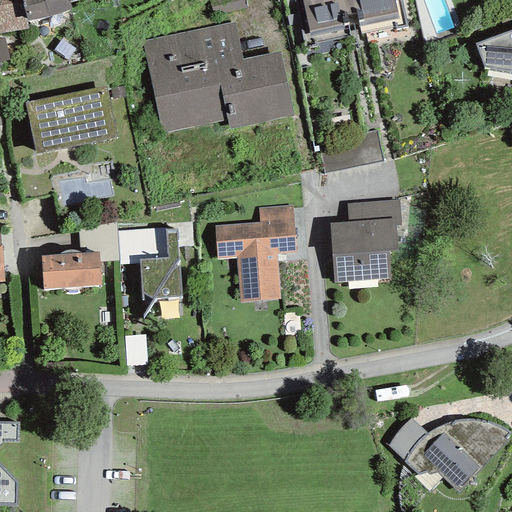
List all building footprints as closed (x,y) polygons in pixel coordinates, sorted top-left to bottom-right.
[(22,0),(0,0),(0,33),(30,29),(28,22),(22,0)] [(22,0),(28,22),(72,8),(69,2),(68,0),(22,0)] [(302,0),(310,32),(354,23),(348,0),(302,0)] [(348,0),(354,23),(397,14),(393,0),(348,0)] [(229,129),(293,115),(279,51),(243,59),(235,21),(141,41),(161,135),(227,121),(229,129)] [(511,30),(475,44),(483,68),(511,72),(511,30)] [(5,38),(0,39),(0,62),(9,60),(5,38)] [(105,87),(25,103),(35,154),(115,139),(105,87)] [(375,125),(319,139),(327,169),(383,156),(375,125)] [(348,222),(329,223),(333,283),(390,279),(388,252),(397,251),(395,225),(400,225),(399,200),(346,203),(348,222)] [(259,222),(214,226),(217,259),(236,258),(240,303),(280,299),(276,254),(295,252),(291,205),(257,208),(259,222)] [(152,300),(181,297),(178,230),(165,230),(167,258),(139,260),(142,293),(152,300)] [(98,252),(41,257),(44,290),(101,286),(98,252)] [(429,435),(412,419),(403,428),(396,436),(388,447),(437,492),(444,481),(468,498),(511,448),(511,433),(510,432),(499,426),(485,422),(472,421),(455,422),(444,425),(438,429),(429,435)] [(17,423),(0,422),(0,501),(16,502),(16,481),(0,464),(0,442),(3,440),(17,440),(17,423)]
